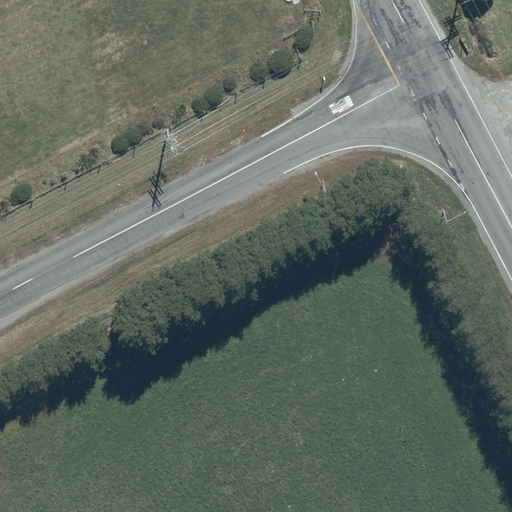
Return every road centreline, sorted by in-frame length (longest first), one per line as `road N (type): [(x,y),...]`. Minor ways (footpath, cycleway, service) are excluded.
road 1 (unclassified): [(0,297),(429,70)]
road 2 (secondary): [(511,227),(429,70)]
